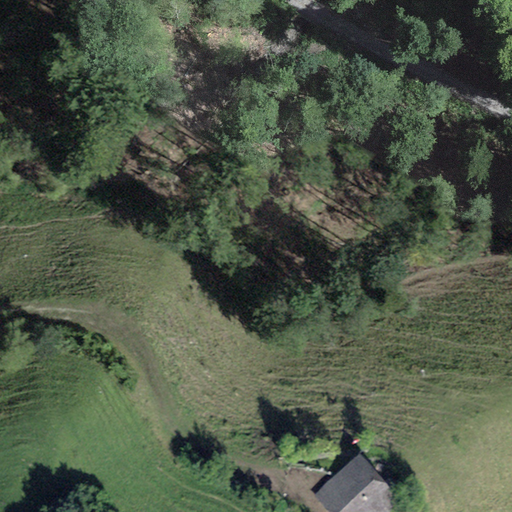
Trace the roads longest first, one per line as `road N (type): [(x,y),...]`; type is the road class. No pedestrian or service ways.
road 1 (track): [(0,316),(94,317),(127,333),(190,447),(307,492),(317,511)]
road 2 (track): [(511,117),(294,0)]
